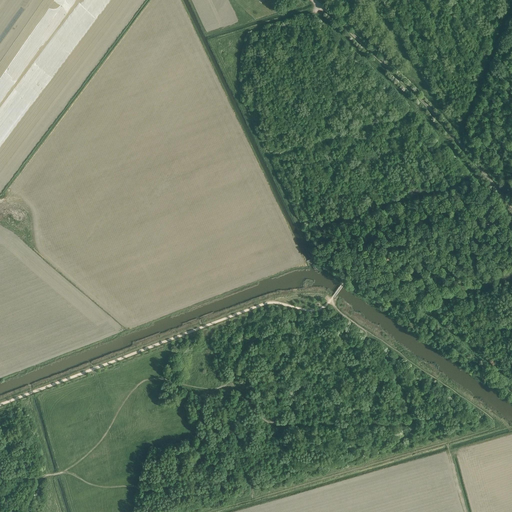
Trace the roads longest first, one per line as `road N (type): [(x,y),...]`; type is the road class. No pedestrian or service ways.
road 1 (track): [(311,257),(210,41),(319,5)]
road 2 (unclassified): [(510,206),(423,102),(311,0)]
